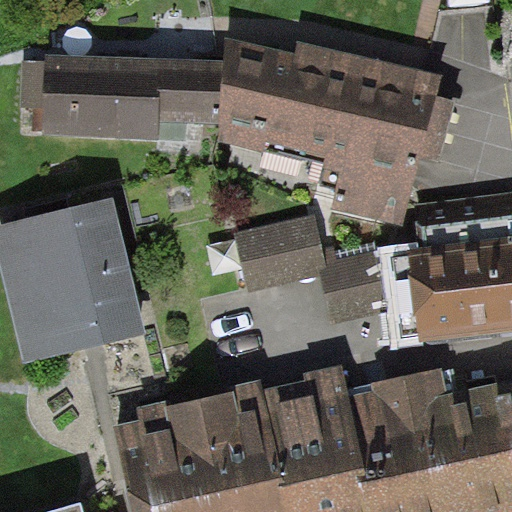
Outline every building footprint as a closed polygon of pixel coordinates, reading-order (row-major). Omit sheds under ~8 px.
[(221,122),(220,134),(344,160),(332,209),(405,226),(422,159),(435,162),(451,100),(438,97),(443,76),(298,45),(296,53),(227,38),(225,61),(221,122)] [(159,120),(161,59),(46,55),(43,135),(158,139),(159,120)] [(225,61),(161,59),(159,120),(221,122),(225,61)] [(110,199),(0,224),(0,265),(23,363),(142,335),(110,199)] [(314,215),(234,234),(248,293),(320,275),(332,325),(390,311),(375,251),(326,263),(314,215)] [(511,238),(407,253),(420,346),(511,332),(511,238)] [(277,412),(297,511),(511,511),(511,386),(471,395),(466,373),(277,412)] [(122,502),(124,511),(297,511),(271,392),(106,432),(122,502)] [(124,511),(122,502),(81,511),(124,511)]
